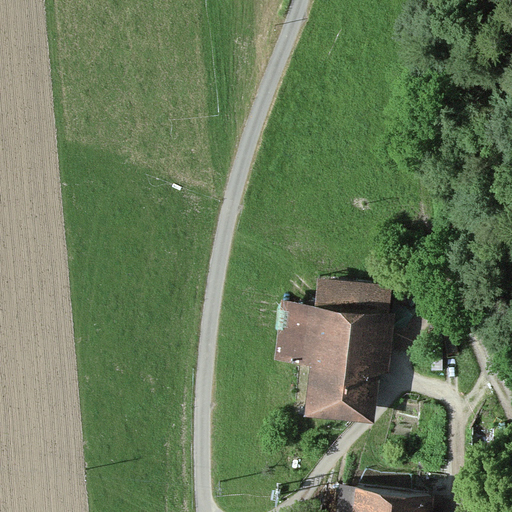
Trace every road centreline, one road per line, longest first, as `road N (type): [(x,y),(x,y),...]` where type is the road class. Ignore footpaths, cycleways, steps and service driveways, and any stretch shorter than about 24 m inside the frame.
road 1 (tertiary): [(204,511),(202,422),(215,276),(244,153),(300,0)]
road 2 (track): [(511,409),(447,282),(434,238),(422,0)]
